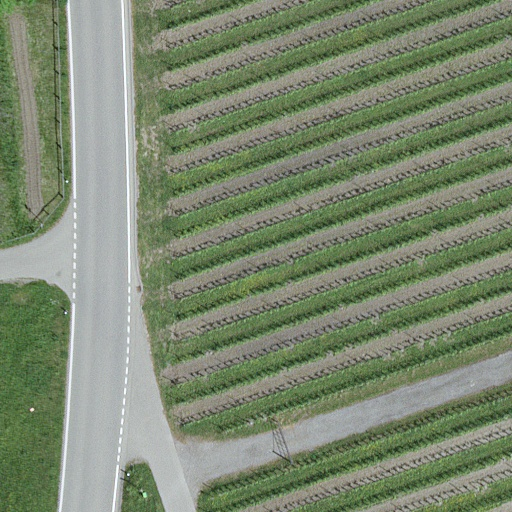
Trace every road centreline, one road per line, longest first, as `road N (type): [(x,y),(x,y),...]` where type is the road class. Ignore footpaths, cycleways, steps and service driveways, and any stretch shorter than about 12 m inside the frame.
road 1 (tertiary): [(83,511),(102,239),(92,0)]
road 2 (track): [(167,479),(511,367)]
road 3 (track): [(96,396),(139,402),(178,511)]
